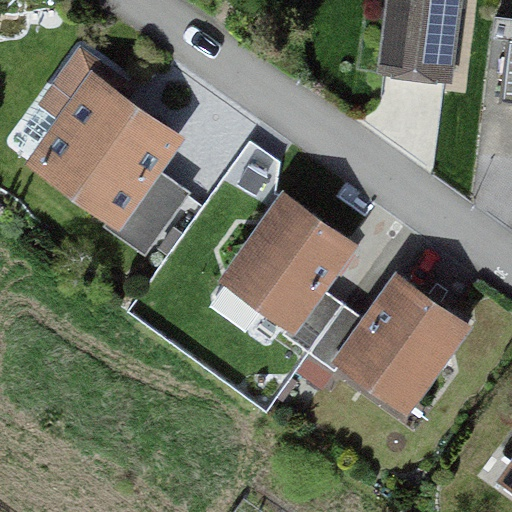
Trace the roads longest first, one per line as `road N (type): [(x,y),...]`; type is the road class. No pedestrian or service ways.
road 1 (residential): [(511,266),(138,0)]
road 2 (unknown): [(388,178),(416,99),(465,69),(472,0)]
